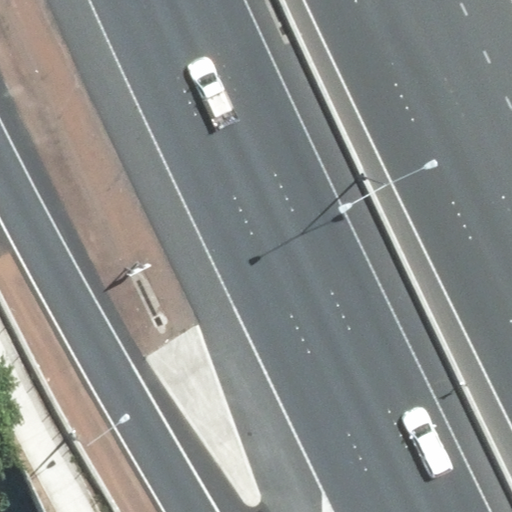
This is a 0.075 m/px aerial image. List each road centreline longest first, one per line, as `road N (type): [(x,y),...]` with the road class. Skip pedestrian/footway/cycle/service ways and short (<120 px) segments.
road 1 (motorway): [(431,511),(185,0)]
road 2 (motorway): [(183,511),(0,172)]
road 3 (motorway): [(384,0),(511,257)]
